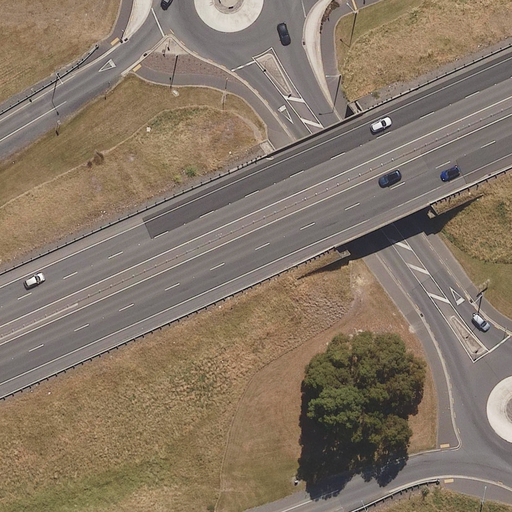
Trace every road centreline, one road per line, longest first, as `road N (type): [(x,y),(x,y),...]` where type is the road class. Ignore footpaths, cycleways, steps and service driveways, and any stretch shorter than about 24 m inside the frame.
road 1 (motorway): [(0,307),(511,75)]
road 2 (motorway): [(511,135),(0,358)]
road 3 (secondary): [(471,406),(435,319),(288,116),(212,39)]
road 4 (secondary): [(272,11),(312,94),(462,306),(511,351)]
road 5 (motorway): [(0,130),(108,66),(183,6)]
road 6 (motorway): [(504,455),(409,471),(304,511)]
